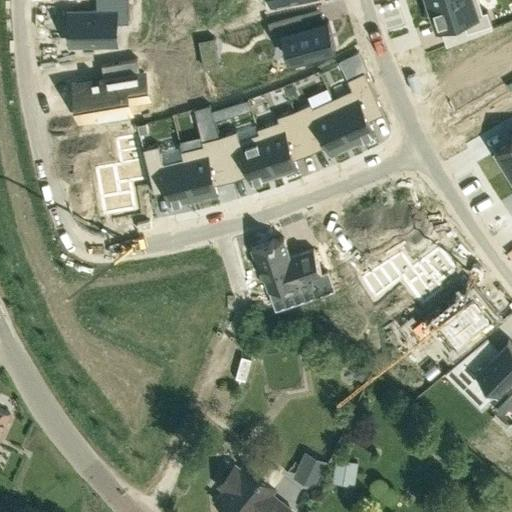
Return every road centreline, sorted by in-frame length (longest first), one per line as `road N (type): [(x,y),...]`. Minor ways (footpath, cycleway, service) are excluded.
road 1 (residential): [(222,230),(83,253),(46,152),(28,0)]
road 2 (secondary): [(128,511),(54,422),(0,325)]
road 3 (residential): [(422,148),(378,173),(222,230)]
road 4 (residential): [(422,148),(366,0)]
road 5 (residential): [(511,273),(422,148)]
